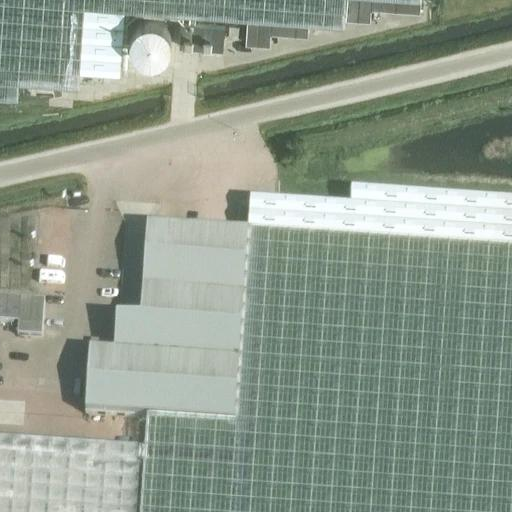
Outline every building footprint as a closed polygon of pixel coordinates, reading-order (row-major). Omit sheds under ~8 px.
[(78,85),(79,69),(84,6),(123,8),(176,12),(176,0),(0,0),(0,95),(17,97),(18,81),(78,85)] [(176,0),(176,12),(343,24),(344,0),(176,0)] [(421,14),(422,2),(396,0),(348,0),(347,20),(371,22),(372,10),(421,14)] [(119,72),(123,8),(84,6),(79,69),(119,72)] [(152,18),(150,18),(147,19),(145,19),(142,20),(139,21),(137,23),(135,24),(133,27),(132,28),(131,30),(129,33),(129,35),(128,38),(128,40),(129,43),(129,46),(130,48),(132,51),(133,53),(135,55),(137,57),(140,58),(142,60),(145,61),(148,61),(151,61),(153,61),(156,60),(158,59),(160,58),(162,57),(165,55),(167,53),(168,51),(169,50),(169,48),(170,46),(171,44),(171,43),(171,40),(171,39),(171,37),(170,34),(169,31),(168,28),(166,26),(165,25),(163,23),(161,22),(158,20),(155,19),(152,18)] [(247,21),(245,46),(269,48),(270,35),(306,38),(307,26),(247,21)] [(224,25),(180,22),(178,47),(222,50),(224,25)] [(248,232),(511,250),(511,201),(351,191),(349,206),(250,200),(247,232),(248,232)] [(248,232),(247,232),(247,233),(147,225),(140,322),(115,321),(114,351),(89,350),(85,413),(147,417),(147,418),(235,424),(248,232)] [(511,511),(511,250),(248,232),(235,424),(147,418),(140,511),(511,511)] [(8,297),(6,321),(18,322),(17,334),(42,336),(45,300),(8,297)] [(0,511),(135,511),(138,465),(139,447),(63,442),(0,438),(0,511)]
